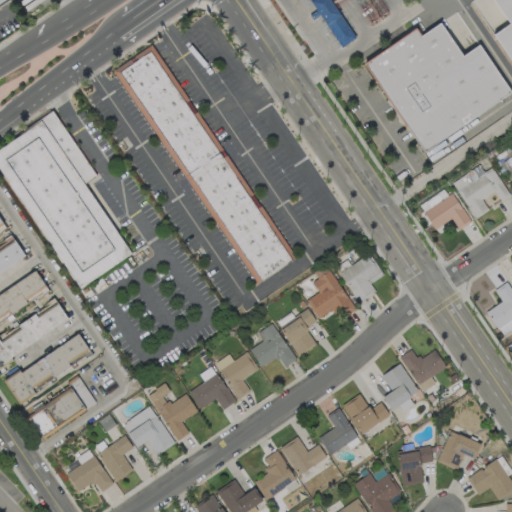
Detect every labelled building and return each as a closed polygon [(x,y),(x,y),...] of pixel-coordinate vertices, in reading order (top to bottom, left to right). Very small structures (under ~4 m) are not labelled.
[(329,0),(309,0),(339,47),(353,38),(329,0)] [(511,0),(493,0),(508,24),(493,32),(511,63),(511,0)] [(510,94),(479,43),(461,54),(440,22),(419,35),(415,28),(363,60),(419,150),(510,94)] [(114,68),(253,284),(292,259),(154,42),(114,68)] [(0,145),(0,166),(76,288),(129,254),(84,182),(94,176),(54,112),(0,145)] [(474,218),(487,209),(480,199),(493,190),(500,200),(509,195),(491,167),(456,190),(474,218)] [(418,204),(421,210),(445,195),(441,190),(418,204)] [(450,217),(457,228),(469,222),(452,193),(422,210),(432,228),(450,217)] [(0,272),(25,259),(13,239),(0,246),(0,272)] [(358,302),(374,291),(369,283),(382,274),(368,252),(338,272),(358,302)] [(317,318),(338,306),(343,315),(353,310),(326,263),(313,271),(317,278),(311,281),(317,292),(305,299),(317,318)] [(0,319),(10,313),(8,310),(44,287),(34,270),(0,291),(0,319)] [(485,310),(501,335),(511,328),(511,289),(506,281),(493,289),(500,301),(485,310)] [(0,361),(67,320),(56,301),(0,334),(0,361)] [(296,355),(314,344),(304,327),(314,321),(307,309),(279,326),(296,355)] [(283,366),(295,358),(271,322),(256,332),(261,340),(248,348),(260,367),(276,356),(283,366)] [(3,380),(16,401),(54,377),(55,379),(71,369),(67,362),(87,350),(78,334),(3,380)] [(429,375),(444,367),(433,348),(416,358),(410,349),(399,355),(420,391),(433,383),(429,375)] [(232,360),(227,353),(213,362),(237,398),(248,391),(241,378),(257,368),(246,351),(232,360)] [(380,373),(390,391),(381,395),(389,409),(398,405),(401,409),(411,403),(407,396),(415,391),(400,363),(380,373)] [(199,408),(214,397),(221,408),(234,400),(215,372),(188,391),(199,408)] [(95,403),(76,374),(65,381),(70,388),(27,416),(40,437),(95,403)] [(184,393),(167,403),(161,395),(169,391),(164,382),(146,393),(175,440),(188,432),(180,420),(196,411),(184,393)] [(380,401),(368,408),(358,393),(341,403),(359,433),(388,415),(380,401)] [(173,442),(149,405),(120,423),(135,446),(145,439),(155,454),(173,442)] [(317,437),(328,454),(356,435),(337,407),(325,415),(333,426),(317,437)] [(479,443),(449,429),(435,460),(455,469),(462,454),(472,458),(479,443)] [(114,480),(131,469),(121,454),(131,447),(123,434),(96,452),(114,480)] [(279,446),(300,480),(314,471),(310,465),(325,456),(317,443),(306,450),(296,435),(279,446)] [(431,460),(428,444),(412,447),(412,444),(395,447),(401,485),(422,482),(419,462),(431,460)] [(76,491),(93,481),(99,491),(111,484),(90,449),(62,466),(76,491)] [(252,479),(264,499),(284,487),(287,491),(297,485),(275,449),(262,457),(269,468),(252,479)] [(465,476),(476,494),(488,486),(495,498),(511,487),(511,484),(496,458),(465,476)] [(392,511),(385,499),(398,492),(388,472),(373,480),(369,472),(353,481),(370,511),(392,511)] [(215,489),(230,511),(254,511),(257,510),(253,505),(261,500),(253,487),(243,493),(233,478),(215,489)] [(193,506),(197,511),(223,511),(212,494),(193,506)] [(332,511),(364,511),(356,498),(332,511)]
